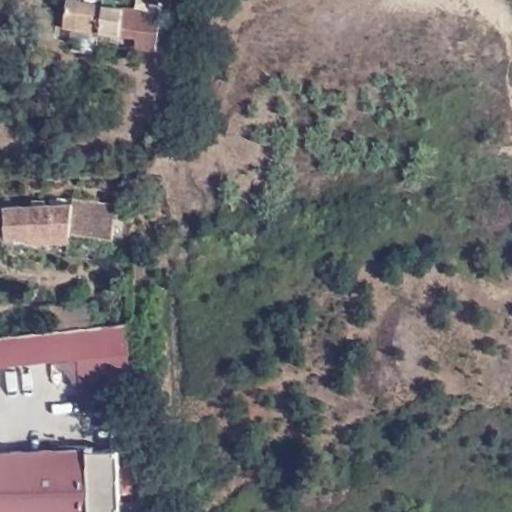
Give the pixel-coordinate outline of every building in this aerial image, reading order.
[(159,3),(126,0),(65,0),(65,22),(137,29),(136,43),(155,43),(159,3)] [(98,219),(99,201),(68,196),(0,200),(2,234),(25,234),(25,238),(65,236),(65,227),(108,232),(108,219),(98,219)] [(62,303),(64,327),(74,325),(122,319),(118,282),(89,283),(90,299),(62,303)] [(74,325),(78,349),(84,390),(133,385),(124,319),(122,319),(74,325)] [(64,327),(0,334),(0,357),(78,349),(74,325),(64,327)] [(0,511),(139,511),(140,443),(0,444),(0,511)]
